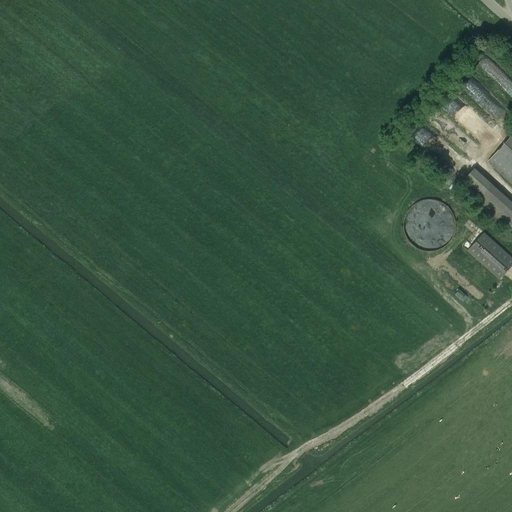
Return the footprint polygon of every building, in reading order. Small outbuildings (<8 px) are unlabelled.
[(497,84),(506,75),(486,55),(477,65),(497,84)] [(511,134),(487,162),(511,184),(511,134)] [(511,200),(475,167),(459,185),(511,232),(511,200)] [(444,198),(403,210),(415,252),(456,239),(444,198)] [(499,280),(504,275),(511,266),(511,256),(484,232),(467,251),(499,280)]
